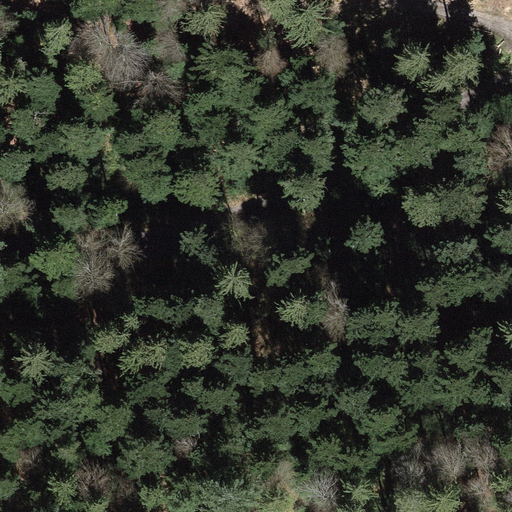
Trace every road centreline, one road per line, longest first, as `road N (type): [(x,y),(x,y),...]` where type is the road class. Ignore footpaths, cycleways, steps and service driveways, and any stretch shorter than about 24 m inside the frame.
road 1 (track): [(511,83),(252,217),(87,260),(0,257)]
road 2 (track): [(475,105),(358,0)]
